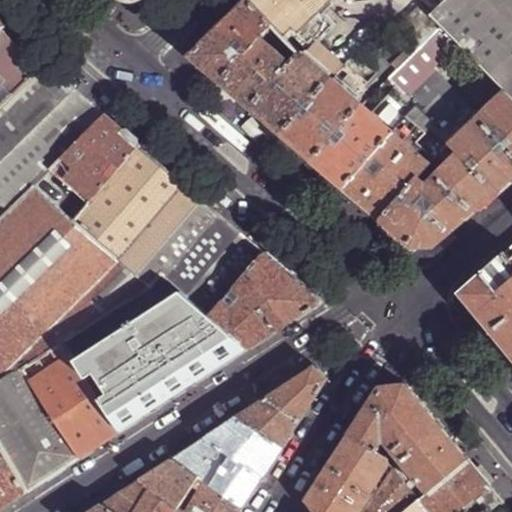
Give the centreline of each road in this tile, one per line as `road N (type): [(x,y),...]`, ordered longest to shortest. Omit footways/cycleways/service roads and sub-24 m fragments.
road 1 (tertiary): [(386,308),(358,303),(341,313),(42,511)]
road 2 (residential): [(416,297),(138,56)]
road 3 (tertiary): [(264,511),(384,325),(386,308)]
road 4 (tertiary): [(511,410),(416,297)]
road 5 (tertiary): [(511,215),(416,297)]
